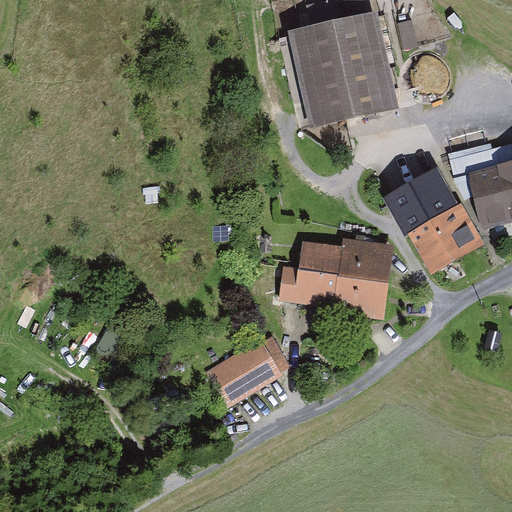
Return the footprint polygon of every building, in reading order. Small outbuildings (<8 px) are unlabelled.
[(313,22),(369,15),(367,0),(341,0),(311,4),(313,22)] [(433,14),(399,24),(406,48),(440,38),(433,14)] [(382,17),(293,37),(313,132),(403,112),(382,17)] [(442,165),(383,198),(433,284),(492,250),(442,165)] [(511,166),(474,177),(488,225),(511,218),(511,166)] [(304,249),(300,277),(387,291),(393,255),(364,250),(364,244),(357,243),(356,249),(344,247),(343,255),(304,249)] [(300,277),(285,274),(281,303),(334,312),(333,315),(382,323),(387,291),(300,277)] [(261,341),(209,372),(228,404),(280,372),(261,341)]
